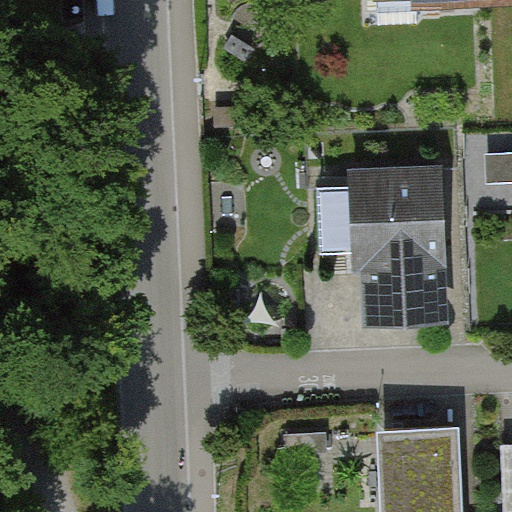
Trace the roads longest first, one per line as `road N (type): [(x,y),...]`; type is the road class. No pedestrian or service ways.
road 1 (unclassified): [(141,0),(156,386)]
road 2 (residential): [(156,386),(511,371)]
road 3 (track): [(0,61),(151,140)]
road 4 (unclassified): [(156,386),(158,511)]
